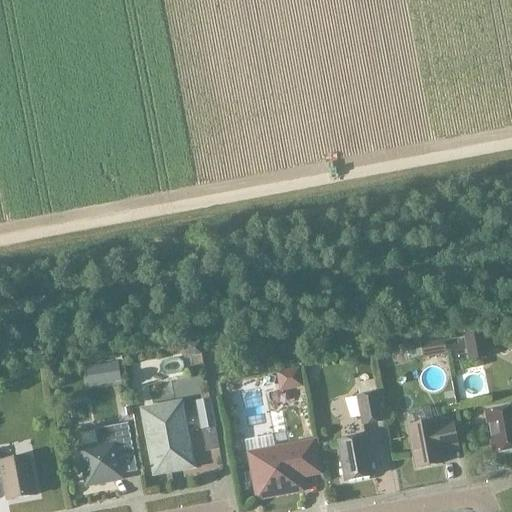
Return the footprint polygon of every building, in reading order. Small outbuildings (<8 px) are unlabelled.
[(481,334),(465,337),(470,361),(485,358),(481,334)] [(117,362),(85,368),(89,388),(121,382),(120,379),(123,378),(121,365),(117,365),(117,362)] [(287,372),(272,392),(289,405),(304,385),(287,372)] [(25,399),(37,396),(33,381),(21,384),(25,399)] [(376,394),(357,398),(362,425),(381,421),(376,394)] [(209,400),(196,402),(201,429),(214,427),(209,400)] [(144,412),(155,473),(190,466),(189,462),(192,459),(190,450),(187,448),(179,405),(144,412)] [(511,407),(485,413),(493,454),(502,452),(505,454),(511,453),(511,452),(511,407)] [(407,428),(415,469),(442,464),(440,451),(457,448),(452,424),(435,427),(434,422),(407,428)] [(79,451),(86,486),(122,479),(117,454),(133,451),(127,424),(94,430),(97,447),(79,451)] [(365,437),(337,442),(344,482),(372,477),(365,437)] [(254,456),(252,460),(251,463),(252,467),(258,498),(301,490),(298,476),(318,473),(312,443),(261,453),(258,454),(254,456)] [(0,462),(0,477),(2,477),(7,501),(35,496),(28,457),(0,463),(0,462)]
